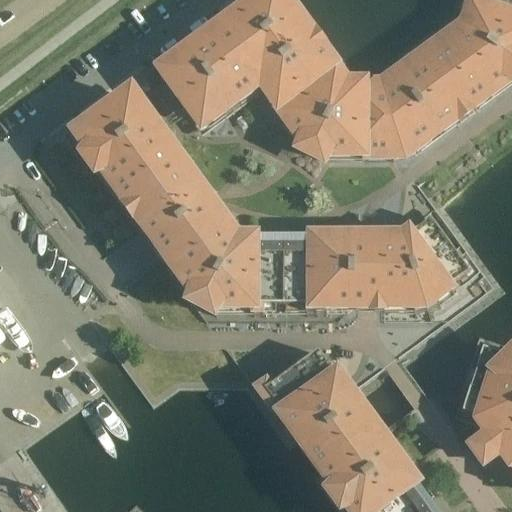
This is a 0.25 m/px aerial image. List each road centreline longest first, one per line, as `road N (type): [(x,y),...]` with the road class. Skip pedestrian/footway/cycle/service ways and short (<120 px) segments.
road 1 (residential): [(13,149),(152,342),(367,342)]
road 2 (residential): [(511,100),(368,211),(367,342)]
road 3 (unclassified): [(13,149),(213,0)]
road 4 (residential): [(367,342),(494,511)]
